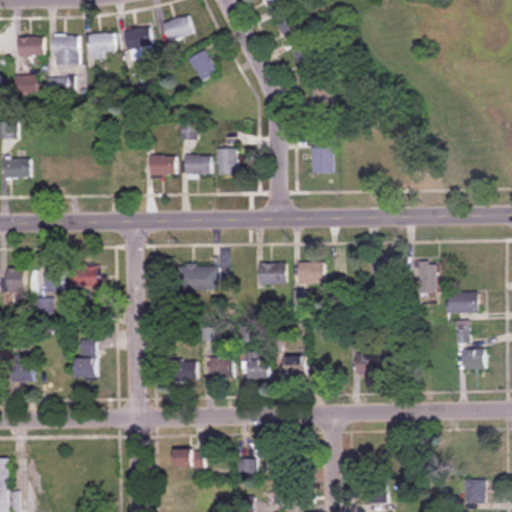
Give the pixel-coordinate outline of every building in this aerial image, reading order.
[(268,0),(273,12),(289,7),(286,0),(268,0)] [(277,21),(291,44),(307,35),(293,12),(277,21)] [(195,35),(191,17),(165,23),(170,41),(195,35)] [(127,31),(128,49),(154,48),(153,29),(127,31)] [(108,55),(118,54),(117,34),(91,35),(92,60),(108,59),(108,55)] [(81,66),(81,36),(56,36),(56,66),(81,66)] [(20,38),(20,57),(46,57),(46,38),(20,38)] [(294,52),(308,75),(324,65),(310,42),(294,52)] [(203,82),(220,74),(209,51),(192,59),(203,82)] [(71,96),(71,78),(50,78),(50,96),(71,96)] [(209,91),(221,114),(239,105),(227,82),(209,91)] [(314,87),(314,117),(334,117),(334,87),(314,87)] [(3,124),(3,138),(18,138),(18,124),(3,124)] [(71,133),(71,150),(85,150),(85,133),(71,133)] [(315,141),(315,174),(336,174),(336,141),(315,141)] [(401,145),(381,145),(381,173),(401,173),(401,145)] [(241,149),(221,149),(221,175),(241,175),(241,149)] [(345,173),(370,173),(370,153),(345,153),(345,173)] [(179,157),(153,157),(153,177),(179,177),(179,157)] [(189,177),(214,177),(214,157),(189,157),(189,177)] [(103,158),(77,158),(77,178),(103,178),(103,158)] [(144,178),(144,158),(119,158),(119,178),(144,178)] [(32,178),(32,159),(6,159),(6,178),(32,178)] [(68,159),(41,159),(41,178),(68,178),(68,159)] [(403,261),(377,261),(377,283),(403,283),(403,261)] [(365,262),(339,262),(339,283),(365,283),(365,262)] [(442,295),(442,262),(422,262),(422,295),(442,295)] [(301,284),(329,284),(329,263),(301,263),(301,284)] [(263,264),(263,284),(290,284),(290,264),(263,264)] [(181,291),(220,291),(220,266),(181,266),(181,291)] [(102,267),(79,267),(79,287),(102,287),(102,267)] [(66,292),(66,268),(48,268),(48,292),(66,292)] [(9,293),(28,293),(28,269),(9,269),(9,293)] [(371,304),(383,304),(383,289),(371,289),(371,304)] [(481,293),(450,293),(450,314),(481,314),(481,293)] [(472,345),(472,324),(459,324),(459,345),(472,345)] [(331,326),(313,327),(314,353),(323,352),(324,375),(344,374),(344,354),(332,354),(331,326)] [(98,341),(80,341),(80,379),(98,379),(98,341)] [(423,372),(420,346),(393,349),(396,375),(423,372)] [(359,375),(384,375),(384,348),(359,348),(359,375)] [(466,351),(466,370),(489,370),(489,351),(466,351)] [(272,379),(272,352),(250,352),(250,379),(272,379)] [(454,352),(435,352),(435,373),(454,373),(454,352)] [(288,376),(308,376),(308,357),(288,357),(288,376)] [(16,358),(16,382),(37,382),(37,358),(16,358)] [(211,379),(236,379),(236,359),(211,359),(211,379)] [(71,361),(50,361),(50,381),(71,381),(71,361)] [(176,382),(199,382),(199,362),(176,362),(176,382)] [(490,471),(490,442),(470,442),(470,471),(490,471)] [(206,469),(206,450),(176,450),(176,469),(206,469)] [(277,450),(277,474),(296,474),(296,450),(277,450)] [(389,451),(370,451),(370,475),(389,475),(389,451)] [(0,511),(12,511),(12,459),(0,459),(0,511)] [(259,479),(259,459),(240,459),(240,479),(259,479)] [(489,481),(469,481),(469,504),(489,504),(489,481)] [(370,504),(390,504),(390,482),(370,482),(370,504)] [(295,483),(277,483),(277,505),(295,505),(295,483)] [(176,504),(195,504),(195,484),(176,484),(176,504)]
